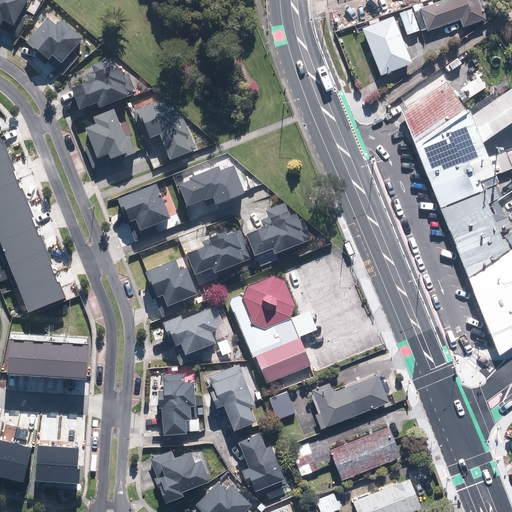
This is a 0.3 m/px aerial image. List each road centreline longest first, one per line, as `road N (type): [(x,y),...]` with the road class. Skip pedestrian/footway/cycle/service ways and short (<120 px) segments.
road 1 (secondary): [(287,0),(308,81),(448,411)]
road 2 (residential): [(49,121),(126,307),(127,409)]
road 3 (residential): [(108,407),(105,310),(33,126)]
